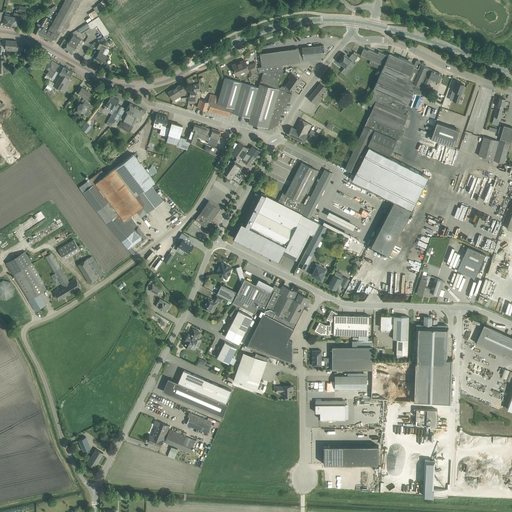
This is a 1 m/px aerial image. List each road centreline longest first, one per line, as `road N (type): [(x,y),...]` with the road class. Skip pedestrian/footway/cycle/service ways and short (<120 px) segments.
road 1 (unclassified): [(94,494),(70,455),(24,332),(179,227),(212,180),(230,127)]
road 2 (unclassified): [(94,494),(214,240)]
road 3 (secondary): [(140,85),(286,24),(353,20)]
road 4 (unclassified): [(302,478),(302,332),(321,293)]
road 5 (unclassified): [(349,36),(396,43),(511,91)]
road 6 (secondary): [(140,85),(113,82),(32,38),(0,31)]
road 7 (secondary): [(511,71),(373,25)]
road 8 (unclassified): [(321,293),(344,305),(459,307)]
road 9 (unclassified): [(454,441),(459,307)]
road 10 (unclassified): [(349,36),(276,140)]
